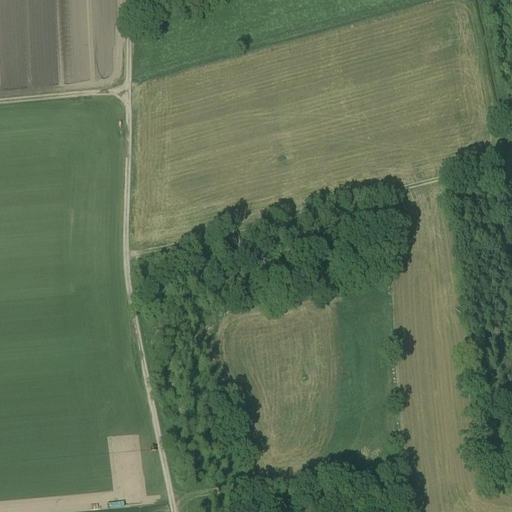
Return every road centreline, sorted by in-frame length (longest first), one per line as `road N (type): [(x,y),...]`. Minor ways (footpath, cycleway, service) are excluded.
road 1 (track): [(132,0),(124,257),(172,511)]
road 2 (track): [(511,161),(124,257)]
road 3 (track): [(0,102),(128,90)]
